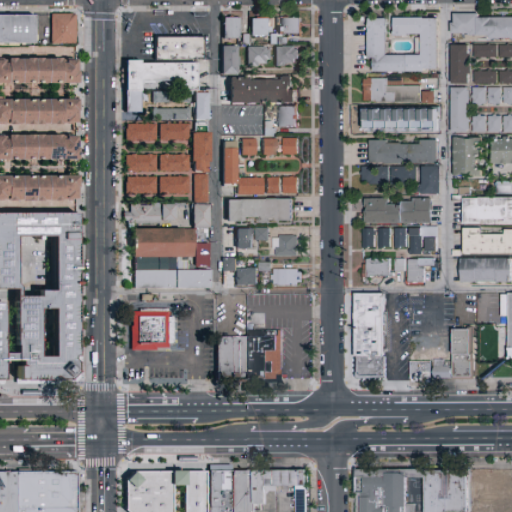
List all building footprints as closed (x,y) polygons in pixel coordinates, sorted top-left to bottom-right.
[(74,42),(74,12),(49,12),(50,42),(74,42)] [(511,34),(511,15),(477,16),(477,12),(450,12),(450,36),(511,34)] [(34,28),(34,45),(4,44),(0,44),(0,14),(3,14),(35,13),(34,28)] [(222,37),(238,37),(238,16),(222,16),(222,37)] [(267,17),(249,17),(250,35),(267,35),(267,17)] [(298,17),(280,17),(281,33),(299,33),(298,17)] [(435,17),(392,17),(392,34),(419,34),(419,54),(384,54),(384,17),(367,17),(367,70),(435,70),(435,17)] [(186,61),(157,61),(156,37),(186,37),(205,37),(206,61),(186,61)] [(235,45),(219,44),(219,73),(235,73),(235,45)] [(449,83),(468,83),(468,44),(449,44),(449,83)] [(472,57),(496,57),(495,44),(472,44),(472,57)] [(511,44),(498,44),(497,57),(511,56),(511,44)] [(267,46),(246,45),(246,64),(267,64),(267,46)] [(295,46),(274,45),(274,64),(295,65),(295,46)] [(142,92),(128,92),(128,88),(129,60),(141,59),(142,63),(144,62),(186,62),(198,62),(198,88),(198,91),(186,91),(181,91),(181,88),(182,79),(142,80),(142,88),(142,92)] [(0,60),(76,60),(76,84),(0,83),(0,60)] [(496,70),(472,70),(472,83),(496,83),(496,70)] [(511,82),(511,70),(498,70),(498,83),(511,82)] [(290,76),(226,77),(226,102),(299,100),(299,88),(290,89),(290,76)] [(419,101),(419,85),(386,85),(386,77),(362,77),(362,101),(419,101)] [(434,102),(433,90),(421,90),(421,102),(434,102)] [(474,90),(488,90),(488,105),(483,109),(481,109),(475,104),(474,90)] [(490,90),(503,90),(503,106),(491,106),(490,90)] [(166,101),(166,91),(154,91),(154,101),(166,101)] [(453,91),(471,91),(471,134),(454,134),(453,91)] [(142,92),(144,109),(164,108),(163,94),(186,93),(209,93),(209,122),(186,122),(126,121),(125,113),(128,113),(128,92),(142,92)] [(0,99),(75,100),(75,124),(0,123),(0,99)] [(294,106),(278,105),(278,126),(294,127),(294,106)] [(362,128),(435,128),(435,106),(362,106),(362,128)] [(511,114),(502,115),(501,132),(511,132),(511,114)] [(491,119),(503,119),(503,135),(491,135),(491,119)] [(475,120),(488,120),(488,134),(475,134),(475,120)] [(205,121),(193,121),(193,130),(205,131),(205,121)] [(154,123),(123,122),(123,139),(154,140),(154,123)] [(157,122),(157,139),(187,139),(187,122),(157,122)] [(207,131),(189,132),(190,171),(207,171),(207,131)] [(0,160),(76,161),(75,136),(0,136),(0,160)] [(239,154),(254,153),(254,137),(239,138),(239,154)] [(275,137),(261,137),(260,154),(275,154),(275,137)] [(296,138),(282,137),(282,154),(296,154),(296,138)] [(436,139),(419,139),(419,141),(368,141),(368,162),(436,163),(436,139)] [(234,182),(234,140),(220,140),(220,182),(234,182)] [(457,140),(482,140),(482,178),(457,178),(457,140)] [(494,140),(511,140),(511,166),(494,166),(494,140)] [(154,170),(154,154),(123,153),(123,170),(154,170)] [(187,154),(157,153),(157,170),(187,171),(187,154)] [(389,183),(389,184),(416,184),(415,165),(360,166),(361,184),(389,183)] [(439,166),(420,165),(420,193),(439,194),(439,166)] [(206,173),(192,173),(192,201),(206,201),(206,173)] [(154,176),(123,175),(123,193),(154,193),(154,176)] [(187,193),(187,175),(157,176),(158,194),(187,193)] [(235,194),(261,194),(261,177),(235,176),(235,194)] [(264,193),(278,193),(278,177),(264,176),(264,193)] [(296,193),(296,176),(282,176),(282,193),(296,193)] [(0,177),(76,177),(76,201),(0,201),(0,177)] [(500,185),(511,185),(511,197),(500,197),(500,185)] [(290,199),(224,197),(223,220),(240,220),(241,217),(290,218),(290,199)] [(430,198),(401,198),(401,204),(387,204),(387,197),(364,198),(364,223),(430,222),(430,198)] [(466,201),(511,201),(511,224),(467,224),(466,201)] [(158,222),(158,203),(128,203),(128,211),(121,211),(121,222),(158,222)] [(160,218),(174,219),(174,203),(160,203),(160,218)] [(206,203),(189,203),(190,225),(206,225),(206,203)] [(15,290),(0,290),(0,211),(78,212),(78,373),(70,382),(22,382),(21,293),(49,292),(50,237),(22,237),(21,288),(15,290)] [(436,225),(423,225),(423,228),(408,228),(408,253),(423,253),(423,251),(436,250),(436,225)] [(233,227),(224,227),(223,247),(233,247),(233,227)] [(234,247),(251,247),(250,227),(234,227),(234,247)] [(267,227),(253,227),(253,240),(267,240),(267,227)] [(374,247),(374,227),(362,227),(362,247),(374,247)] [(389,248),(390,228),(377,227),(376,247),(389,248)] [(405,227),(392,228),(392,248),(406,247),(405,227)] [(131,231),(131,259),(194,259),(194,231),(131,231)] [(466,232),(482,232),(482,237),(508,237),(508,233),(511,233),(511,257),(467,257),(466,232)] [(131,287),(207,287),(207,268),(185,268),(185,257),(131,257),(131,287)] [(233,257),(222,257),(222,269),(233,269),(233,257)] [(389,258),(366,258),(366,275),(389,275),(389,258)] [(407,258),(406,281),(423,282),(424,265),(433,265),(433,259),(407,258)] [(464,262),(511,262),(511,285),(464,285),(464,262)] [(255,267),(234,268),(234,284),(255,284),(255,267)] [(272,269),(272,284),(301,284),(301,269),(272,269)] [(511,293),(502,293),(502,313),(507,313),(507,358),(511,357),(511,293)] [(387,330),(387,358),(389,358),(389,377),(370,376),(362,376),(361,359),(359,359),(358,330),(358,295),(370,295),(386,295),(387,330)] [(411,299),(429,299),(429,327),(412,327),(411,302),(411,299)] [(10,380),(0,380),(0,302),(9,302),(10,331),(10,380)] [(170,310),(170,318),(176,318),(176,332),(175,344),(170,344),(170,351),(159,352),(159,345),(134,346),(133,332),(133,311),(170,310)] [(428,344),(429,362),(431,362),(435,362),(435,381),(431,381),(412,381),(412,330),(412,327),(429,327),(432,327),(432,329),(433,344),(431,344),(428,344)] [(477,380),(458,380),(457,330),(476,329),(477,380)] [(456,348),(436,348),(436,331),(455,331),(456,348)] [(250,378),(249,378),(216,378),(217,338),(249,337),(250,378)] [(250,378),(249,337),(282,337),(284,378),(250,378)] [(455,380),(437,381),(436,367),(454,367),(455,380)] [(354,511),(354,468),(421,468),(421,477),(405,477),(405,503),(414,503),(414,511),(354,511)] [(511,468),(511,488),(510,488),(509,511),(492,511),(492,482),(490,482),(490,468),(511,468)] [(469,508),(469,469),(489,469),(489,477),(482,477),(482,479),(488,479),(488,491),(487,491),(487,508),(469,508)] [(423,511),(423,470),(468,470),(468,511),(423,511)] [(212,511),(212,471),(234,472),(234,511),(212,511)] [(127,483),(135,473),(174,472),(174,511),(128,511),(127,511),(127,483)] [(209,511),(209,472),(185,472),(185,511),(209,511)] [(234,511),(234,472),(250,472),(255,472),(255,511),(234,511)] [(0,511),(0,473),(18,473),(18,511),(0,511)] [(18,511),(18,473),(76,473),(76,511),(18,511)] [(257,511),(257,473),(310,473),(310,489),(279,489),(279,511),(257,511)] [(293,511),(305,511),(305,485),(294,485),(293,511)]
